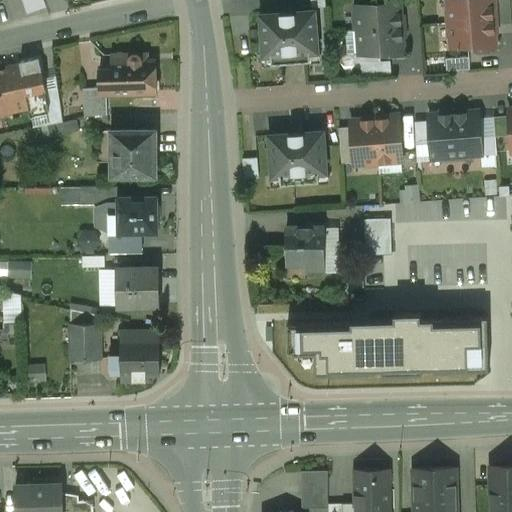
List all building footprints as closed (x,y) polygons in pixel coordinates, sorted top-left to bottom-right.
[(400,0),(373,2),(373,5),(356,6),(358,30),(404,27),(403,20),(401,20),(400,0)] [(491,0),(447,0),(449,23),(495,20),(494,6),(492,6),(491,0)] [(314,12),(260,15),(263,56),(271,56),(272,64),(310,62),(310,53),(317,52),(314,12)] [(495,20),(449,23),(451,48),(468,46),(468,49),(495,47),(494,27),(496,27),(495,20)] [(404,27),(358,30),(359,54),(376,53),(377,56),(403,54),(402,33),(404,33),(404,27)] [(21,59),(22,66),(28,92),(32,113),(52,110),(42,54),(21,59)] [(141,54),(111,55),(112,88),(112,95),(156,94),(156,92),(159,89),(159,80),(156,78),(156,60),(141,60),(141,54)] [(469,57),(446,59),(447,72),(470,70),(469,57)] [(390,61),(360,63),(361,78),(391,76),(390,61)] [(22,66),(0,70),(0,114),(13,111),(11,101),(24,98),(28,92),(22,66)] [(112,88),(83,88),(86,118),(100,115),(107,114),(107,95),(112,95),(112,88)] [(479,111),(459,113),(459,111),(446,112),(446,114),(428,115),(430,144),(431,157),(442,156),(442,158),(469,156),(469,154),(482,153),(479,111)] [(389,116),(375,117),(378,163),(402,161),(399,117),(389,118),(389,116)] [(368,120),(351,121),(351,127),(354,163),(365,162),(365,164),(378,163),(375,117),(368,117),(368,120)] [(429,121),(414,122),(416,145),(430,144),(429,121)] [(351,127),(339,128),(342,164),(354,163),(351,127)] [(156,130),(112,131),(112,177),(157,176),(156,130)] [(323,132),(269,136),(272,177),(280,176),(280,185),(319,182),(318,173),(326,173),(323,132)] [(257,158),(243,159),(244,179),(258,178),(257,158)] [(402,161),(378,163),(379,174),(402,173),(402,161)] [(509,186),(499,187),(500,197),(509,196),(509,186)] [(65,188),(66,204),(99,202),(98,187),(65,188)] [(156,196),(118,197),(119,215),(109,215),(110,233),(157,231),(156,196)] [(364,220),(365,254),(391,253),(390,220),(364,220)] [(323,228),(286,228),(286,264),(306,264),(306,273),(324,273),(323,228)] [(99,250),(99,240),(82,240),(83,251),(99,250)] [(106,266),(107,256),(85,255),(85,265),(106,266)] [(159,268),(119,268),(119,306),(159,306),(159,268)] [(435,370),(488,368),(487,318),(421,319),(421,313),(395,314),(395,320),(288,322),(289,353),(316,352),(316,373),(370,372),(370,368),(382,367),(382,373),(422,372),(422,367),(435,366),(435,370)] [(100,323),(70,324),(71,360),(101,359),(100,323)] [(160,340),(122,340),(122,379),(147,379),(147,373),(160,373),(160,340)] [(511,465),(491,466),(492,508),(511,507),(511,465)] [(456,511),(455,468),(413,469),(414,511),(456,511)] [(125,469),(116,474),(131,500),(140,495),(125,469)] [(388,470),(355,470),(356,504),(356,510),(389,510),(388,470)] [(328,504),(328,471),(301,472),(302,509),(328,509),(328,504)] [(62,485),(15,487),(16,511),(73,511),(73,501),(73,495),(62,494),(62,485)] [(73,511),(93,511),(93,500),(73,501),(73,511)]
